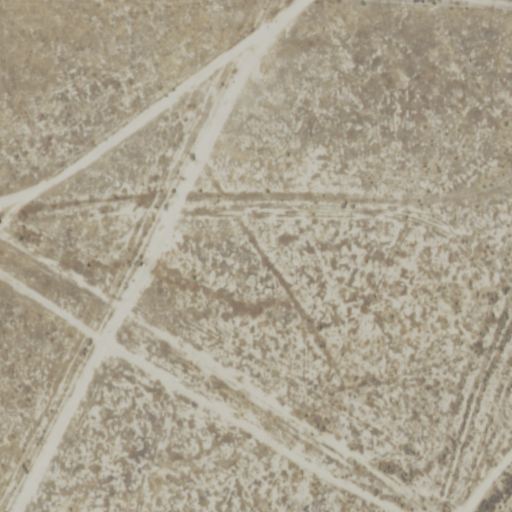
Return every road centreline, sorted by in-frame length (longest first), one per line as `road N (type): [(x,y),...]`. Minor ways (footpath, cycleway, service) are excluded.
road 1 (track): [(251,45),(72,311),(0,295),(251,45),(307,0)]
road 2 (residential): [(257,511),(92,383),(72,311)]
